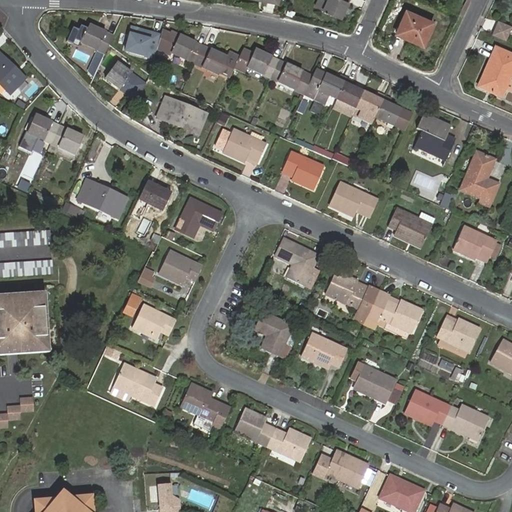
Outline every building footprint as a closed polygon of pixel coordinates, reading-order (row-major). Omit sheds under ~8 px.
[(347,0),(325,0),(324,0),(316,0),(313,7),(338,19),(347,0)] [(431,22),(404,10),(394,34),(421,46),(431,22)] [(491,35),(504,41),(510,26),(497,21),(491,35)] [(80,43),(87,28),(81,25),(78,31),(73,28),(66,42),(72,45),(74,40),(80,43)] [(80,43),(103,54),(112,36),(88,25),(87,28),(80,43)] [(156,50),(159,36),(130,28),(124,51),(153,59),(156,50)] [(169,36),(160,31),(159,36),(156,50),(169,56),(171,53),(193,64),(201,47),(202,47),(171,32),(169,36)] [(201,47),(193,64),(193,65),(217,76),(218,75),(228,79),(232,70),(238,57),(228,53),(225,59),(201,47)] [(500,95),(504,87),(509,75),(511,68),(511,54),(495,47),(478,86),(500,95)] [(246,68),(269,79),(278,61),(254,51),(252,56),(241,51),(238,57),(232,70),(243,75),(246,68)] [(0,54),(0,84),(10,94),(25,78),(0,54)] [(278,61),(269,79),(303,95),(311,77),(278,61)] [(137,79),(116,63),(104,78),(125,94),(137,79)] [(311,77),(303,95),(324,104),(328,97),(335,101),(345,79),(338,76),(336,81),(314,70),(311,77)] [(137,79),(125,94),(133,100),(144,84),(137,79)] [(352,82),(345,79),(335,101),(342,104),(349,107),(354,109),(362,93),(350,87),(352,82)] [(351,117),(370,125),(374,118),(383,97),(376,93),(373,98),(362,93),(354,109),(351,117)] [(206,114),(164,97),(156,118),(197,135),(206,114)] [(374,118),(403,132),(411,115),(388,105),(390,100),(383,97),(374,118)] [(307,102),(301,99),(297,109),(302,112),(307,102)] [(349,107),(342,104),(339,111),(346,114),(349,107)] [(450,126),(422,114),(416,129),(420,131),(413,148),(444,162),(453,142),(444,138),(450,126)] [(27,133),(50,144),(58,125),(35,115),(27,133)] [(58,125),(50,144),(75,155),(83,137),(58,125)] [(246,157),(257,162),(264,145),(232,131),(222,153),(244,162),(246,157)] [(313,145),(311,150),(331,159),(333,154),(313,145)] [(357,149),(351,146),(347,153),(354,157),(357,149)] [(493,160),(475,152),(459,190),(480,199),(478,203),(487,207),(497,185),(486,179),(493,160)] [(292,175),(290,181),(312,190),(322,168),(289,153),(281,170),(292,175)] [(255,167),(257,162),(246,157),(244,162),(255,167)] [(278,175),(290,181),(292,175),(281,170),(278,175)] [(126,199),(86,180),(77,200),(117,218),(126,199)] [(147,181),(138,201),(162,211),(170,193),(147,181)] [(377,201),(338,183),(328,206),(353,217),(355,212),(369,218),(377,201)] [(219,214),(189,200),(175,229),(194,238),(201,225),(211,230),(219,214)] [(71,214),(75,206),(65,202),(62,210),(71,214)] [(430,225),(418,220),(395,209),(387,226),(395,230),(392,235),(420,248),(431,226),(430,225)] [(421,214),(418,220),(430,225),(433,219),(421,214)] [(495,242),(462,227),(452,249),(474,259),(477,254),(487,259),(495,242)] [(0,247),(53,244),(52,230),(0,233),(0,247)] [(151,239),(157,242),(160,236),(154,233),(151,239)] [(317,257),(281,240),(273,256),(292,266),(286,278),(303,287),(317,257)] [(495,258),(501,245),(496,243),(491,256),(495,258)] [(189,271),(196,274),(200,266),(170,252),(159,274),(182,285),(189,271)] [(0,277),(55,274),(54,260),(0,263),(0,277)] [(366,318),(378,291),(368,286),(366,291),(355,286),(357,281),(334,271),(324,294),(357,309),(352,320),(362,324),(366,318)] [(161,284),(150,278),(147,285),(158,290),(161,284)] [(366,291),(368,286),(357,281),(355,286),(366,291)] [(388,296),(378,291),(366,318),(376,322),(378,319),(386,323),(387,323),(411,334),(422,311),(399,301),(397,306),(386,301),(388,296)] [(26,302),(17,302),(9,303),(8,297),(0,297),(0,351),(13,350),(12,344),(21,343),(30,343),(30,349),(45,348),(44,335),(48,335),(45,307),(42,307),(41,294),(26,296),(26,302)] [(399,301),(388,296),(386,301),(397,306),(399,301)] [(129,299),(124,310),(133,314),(138,303),(129,299)] [(156,339),(161,330),(163,325),(170,328),(174,321),(143,306),(132,328),(156,339)] [(292,326),(262,311),(252,330),(267,337),(261,350),(277,358),(292,326)] [(454,325),(443,321),(436,337),(468,352),(479,330),(457,320),(454,325)] [(386,323),(383,329),(405,339),(408,333),(387,323),(386,323)] [(346,351),(310,334),(300,356),(328,369),(331,364),(339,368),(346,351)] [(511,375),(511,346),(501,341),(488,363),(511,375)] [(120,352),(109,347),(106,354),(117,359),(120,352)] [(449,378),(454,364),(442,359),(437,374),(449,378)] [(123,365),(122,367),(135,374),(137,371),(123,365)] [(396,381),(363,366),(352,389),(386,404),(396,381)] [(112,387),(130,396),(154,406),(161,389),(152,385),(154,379),(137,371),(135,374),(122,367),(112,387)] [(210,399),(212,395),(190,385),(180,407),(197,415),(212,422),(221,405),(210,399)] [(128,401),(130,396),(112,387),(110,392),(128,401)] [(433,421),(440,424),(448,407),(414,391),(403,414),(430,426),(433,421)] [(0,413),(0,426),(8,426),(8,418),(21,417),(21,412),(33,411),(32,397),(21,398),(21,404),(8,405),(8,413),(0,413)] [(220,429),(229,409),(221,405),(212,422),(211,425),(220,429)] [(448,407),(440,424),(477,441),(488,418),(459,406),(457,411),(448,407)] [(233,432),(266,447),(274,429),(263,424),(265,419),(243,409),(233,432)] [(211,425),(212,422),(197,415),(193,425),(208,432),(211,425)] [(299,462),(310,439),(287,429),(284,434),(274,429),(266,447),(299,462)] [(357,489),(367,466),(334,451),(324,473),(357,489)] [(408,511),(412,511),(422,491),(389,476),(379,498),(408,511)] [(168,487),(157,488),(158,511),(177,511),(176,502),(168,497),(168,487)] [(89,498),(80,499),(90,508),(90,503),(89,498)] [(90,511),(90,508),(80,499),(69,500),(70,505),(57,506),(57,502),(43,503),(35,511),(90,511)] [(33,504),(33,511),(35,511),(43,503),(38,504),(33,504)]
